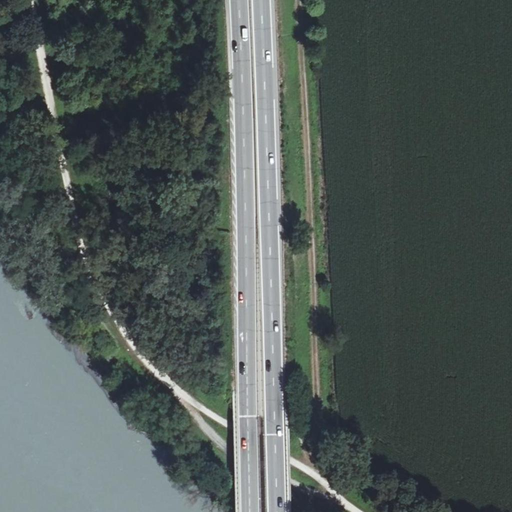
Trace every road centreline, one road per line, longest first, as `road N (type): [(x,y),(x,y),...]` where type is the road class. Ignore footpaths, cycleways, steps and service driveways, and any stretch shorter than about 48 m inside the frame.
road 1 (trunk): [(275,511),(261,0)]
road 2 (trunk): [(237,0),(248,511)]
road 3 (track): [(335,495),(316,440),(296,0)]
